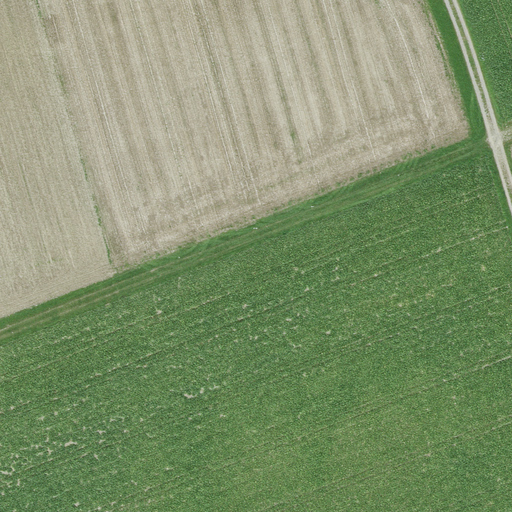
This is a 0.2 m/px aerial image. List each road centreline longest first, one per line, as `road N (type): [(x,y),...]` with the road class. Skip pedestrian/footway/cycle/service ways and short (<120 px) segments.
road 1 (track): [(503,147),(0,338)]
road 2 (track): [(511,173),(454,0)]
